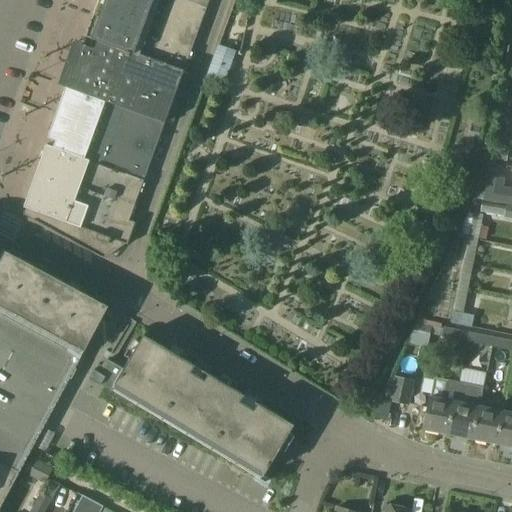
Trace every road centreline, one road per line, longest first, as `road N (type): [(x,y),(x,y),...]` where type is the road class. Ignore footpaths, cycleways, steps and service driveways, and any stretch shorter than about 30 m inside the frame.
road 1 (residential): [(0,221),(127,291),(308,405),(340,435)]
road 2 (residential): [(511,483),(379,456),(340,435)]
